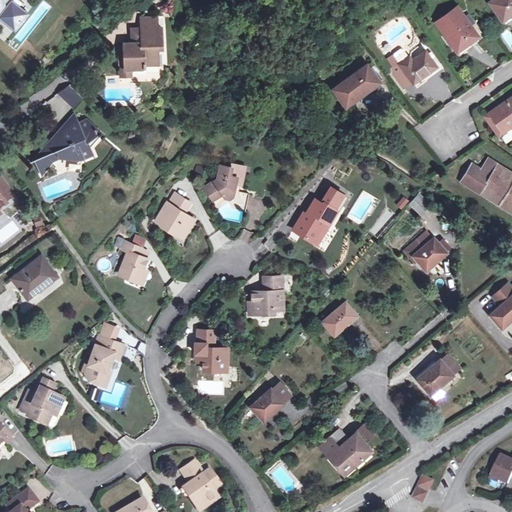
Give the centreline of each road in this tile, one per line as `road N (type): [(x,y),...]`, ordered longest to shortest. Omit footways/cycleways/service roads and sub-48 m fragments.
road 1 (residential): [(180,430),(153,378),(153,342),(204,282),(240,258)]
road 2 (residential): [(397,350),(368,377),(424,454)]
road 3 (residential): [(267,511),(227,455),(180,430)]
